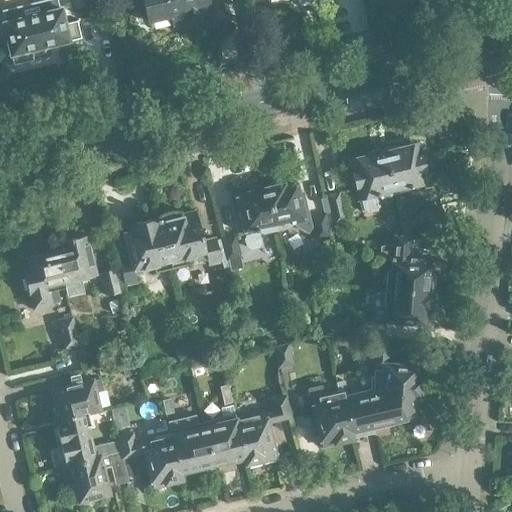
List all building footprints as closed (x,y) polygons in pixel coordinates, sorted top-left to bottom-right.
[(29,51),(80,39),(75,21),(63,24),(57,0),(44,0),(0,10),(0,18),(11,66),(31,61),(29,51)] [(207,0),(141,0),(147,21),(170,15),(173,27),(212,17),(207,0)] [(396,143),(382,146),(393,193),(411,189),(412,192),(422,190),(420,183),(426,181),(419,153),(414,154),(411,143),(399,146),(396,143)] [(377,193),(382,196),(393,193),(382,146),(369,149),(366,154),(354,157),(357,168),(351,169),(358,197),(361,210),(366,213),(377,210),(380,206),(377,193)] [(283,181),(264,186),(275,228),(275,227),(281,229),(288,227),(291,224),(294,223),(308,232),(311,226),(306,207),(303,207),(299,191),(297,192),(294,180),(283,183),(283,181)] [(275,230),(275,228),(264,186),(246,190),(246,192),(235,194),(238,207),(236,207),(240,221),(241,221),(245,235),(243,238),(245,246),(250,249),(258,248),(261,242),(258,232),(263,233),(275,230)] [(333,225),(336,224),(337,231),(346,228),(344,222),(346,222),(340,191),(326,194),(333,225)] [(434,209),(414,214),(417,226),(437,221),(434,209)] [(157,218),(169,268),(169,269),(187,264),(186,256),(194,254),(196,263),(206,260),(207,264),(208,266),(222,263),(223,268),(229,267),(221,237),(209,240),(208,238),(201,239),(195,211),(179,215),(178,212),(173,211),(166,213),(157,218)] [(326,213),(312,216),(312,218),(314,218),(318,238),(320,237),(319,237),(331,234),(326,213)] [(169,268),(157,218),(121,226),(129,259),(117,262),(119,268),(113,269),(118,293),(120,301),(126,300),(123,284),(136,281),(132,267),(142,265),(142,267),(152,264),(154,272),(169,268)] [(221,237),(229,266),(230,270),(242,267),(234,234),(221,237)] [(62,281),(63,283),(95,275),(85,235),(58,242),(60,250),(54,251),(61,281),(62,281)] [(430,273),(431,259),(409,257),(411,237),(393,235),(392,243),(380,246),(378,260),(391,261),(390,271),(386,270),(384,287),(433,291),(434,273),(430,273)] [(61,281),(54,251),(28,258),(30,267),(21,269),(28,297),(30,296),(33,309),(58,303),(55,290),(64,288),(63,283),(62,281),(61,281)] [(106,296),(118,293),(113,269),(100,272),(106,296)] [(430,325),(433,291),(384,287),(383,307),(387,308),(386,321),(430,325)] [(64,349),(78,346),(71,317),(57,321),(64,349)] [(328,336),(358,340),(360,326),(330,322),(328,336)] [(272,346),(278,368),(293,364),(288,342),(272,346)] [(420,396),(422,366),(386,363),(388,347),(368,345),(367,357),(376,358),(374,376),(370,376),(369,386),(373,388),(373,392),(414,395),(420,396)] [(186,350),(178,352),(180,360),(188,358),(186,350)] [(120,361),(123,375),(136,371),(133,358),(120,361)] [(87,411),(88,411),(99,409),(95,390),(102,388),(100,379),(93,380),(53,390),(59,417),(87,411)] [(340,393),(349,431),(406,418),(413,410),(414,395),(373,392),(373,388),(369,386),(369,389),(347,394),(344,380),(335,382),(337,390),(338,393),(340,393)] [(234,413),(228,384),(219,386),(224,407),(220,408),(222,416),(207,420),(212,444),(202,447),(206,466),(244,457),(234,418),(236,418),(235,413),(234,413)] [(338,393),(337,390),(323,394),(321,385),(307,388),(321,446),(351,439),(349,431),(340,393),(338,393)] [(234,418),(244,457),(245,464),(275,457),(267,422),(289,416),(284,396),(270,399),(273,409),(236,418),(234,418)] [(170,398),(164,400),(161,400),(165,415),(174,413),(170,398)] [(87,411),(59,417),(53,419),(64,465),(70,463),(99,456),(121,451),(118,440),(91,447),(87,426),(91,425),(88,411),(87,411)] [(170,428),(181,473),(206,466),(202,447),(212,444),(207,420),(181,426),(179,417),(167,420),(169,429),(170,428)] [(181,473),(170,428),(169,429),(170,433),(134,442),(132,432),(117,436),(118,440),(121,451),(122,457),(143,452),(151,486),(182,479),(181,473)] [(122,457),(121,451),(99,456),(70,463),(71,467),(63,469),(67,483),(75,481),(79,500),(108,494),(102,467),(111,465),(115,483),(127,480),(122,457)]
